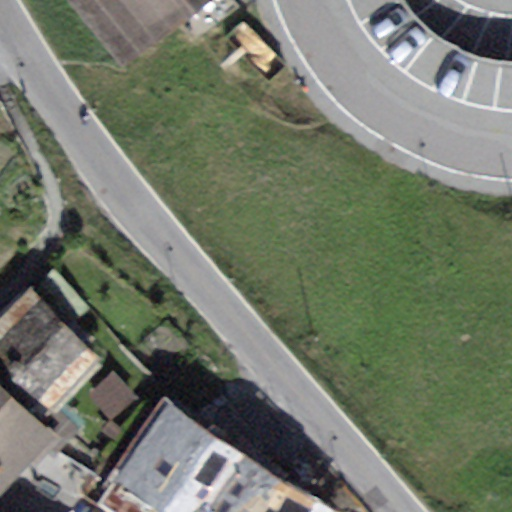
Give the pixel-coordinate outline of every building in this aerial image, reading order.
[(74,0),(113,50),(178,0),(74,0)] [(6,288),(0,294),(0,382),(38,417),(87,363),(6,288)] [(0,401),(0,474),(38,431),(0,401)] [(143,406),(100,476),(152,511),(179,511),(215,454),(143,406)] [(308,511),(226,459),(195,511),(308,511)]
